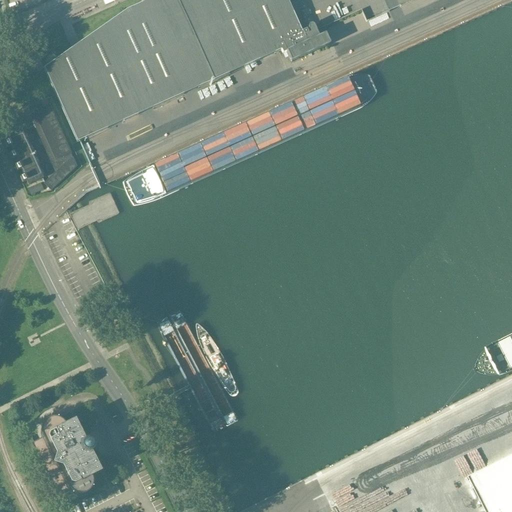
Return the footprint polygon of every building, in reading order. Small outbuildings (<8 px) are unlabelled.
[(286,0),(149,0),(126,11),(71,49),(43,68),(77,143),(280,51),(282,54),(286,52),(290,63),(291,63),(291,62),(297,59),(297,60),(298,60),(298,59),(303,56),(303,57),(305,57),(304,56),(310,53),(310,54),(311,54),(311,53),(316,50),(317,51),(327,47),(322,36),(318,38),(315,31),(313,27),(312,26),(311,26),(310,26),(309,26),(308,26),(308,27),(307,28),(307,29),(307,30),(301,33),(286,0)] [(47,107),(44,100),(34,105),(37,112),(29,115),(34,126),(55,174),(44,184),(50,191),(76,167),(48,107),(47,107)] [(28,185),(42,179),(20,132),(6,138),(28,185)] [(88,139),(94,159),(116,152),(112,137),(100,141),(99,136),(88,139)] [(39,184),(28,189),(30,194),(42,189),(39,184)] [(101,474),(91,453),(89,449),(89,448),(90,448),(90,447),(90,446),(89,446),(88,445),(87,445),(87,446),(74,421),(65,426),(64,424),(63,423),(62,422),(60,421),(58,420),(57,420),(55,419),(53,419),(52,419),(50,420),(49,420),(48,420),(47,421),(46,421),(45,422),(44,423),(43,424),(43,425),(42,426),(41,427),(41,428),(40,429),(40,430),(40,431),(40,432),(40,433),(40,435),(40,436),(41,437),(41,438),(31,443),(57,496),(68,490),(69,492),(71,494),(72,495),(74,496),(77,497),(79,497),(81,497),(83,497),(85,496),(87,495),(89,493),(90,492),(91,490),(92,488),(92,487),(93,485),(93,483),(92,481),(91,478),(101,474)] [(511,511),(511,457),(469,479),(485,511),(511,511)]
